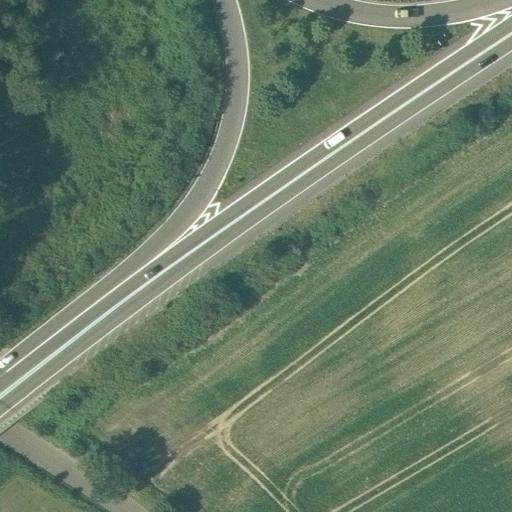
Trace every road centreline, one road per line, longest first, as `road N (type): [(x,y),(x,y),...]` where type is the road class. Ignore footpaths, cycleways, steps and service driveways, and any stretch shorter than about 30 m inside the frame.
road 1 (trunk): [(0,406),(334,161),(511,48)]
road 2 (trunk): [(511,25),(15,368)]
road 3 (trunk): [(221,0),(235,44),(236,90),(228,136),(204,186),(170,232),(15,368)]
road 4 (trunk): [(495,0),(411,17),(314,0)]
road 5 (unclassified): [(0,428),(124,511)]
